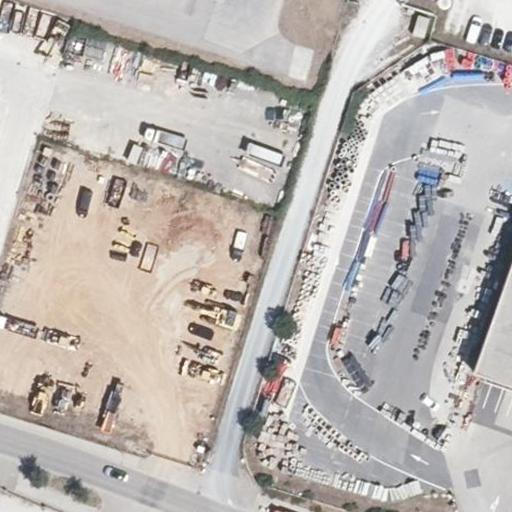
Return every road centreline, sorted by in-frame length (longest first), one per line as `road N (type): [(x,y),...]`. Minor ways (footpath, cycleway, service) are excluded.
road 1 (unknown): [(106,0),(318,81)]
road 2 (residential): [(0,450),(195,511)]
